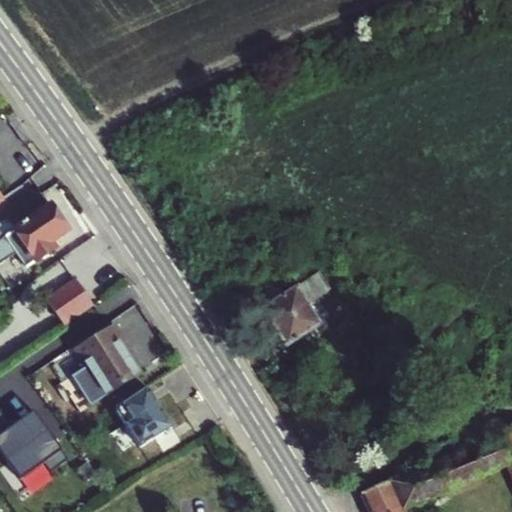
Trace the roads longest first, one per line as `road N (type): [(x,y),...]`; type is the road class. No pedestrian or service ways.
road 1 (secondary): [(311,511),(188,315),(0,43)]
road 2 (track): [(72,143),(258,47),(370,0)]
